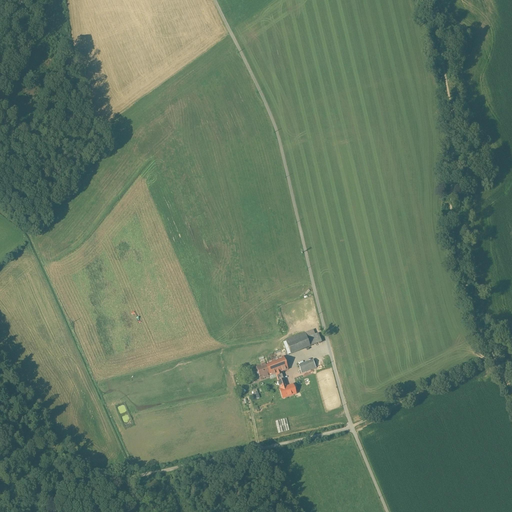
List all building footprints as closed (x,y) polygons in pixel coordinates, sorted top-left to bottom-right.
[(306,334),(286,341),(291,354),(311,347),(307,338),(306,334)] [(319,334),(307,338),(311,347),(322,342),(319,334)] [(283,357),(256,367),(260,380),(276,374),(281,372),(288,370),(283,357)] [(309,362),(299,365),(302,373),(312,369),(309,362)] [(286,388),(281,372),(276,374),(281,390),(287,388),(286,388)] [(287,388),(281,390),(280,390),(283,398),(296,394),(293,385),(286,388),(287,388)]
